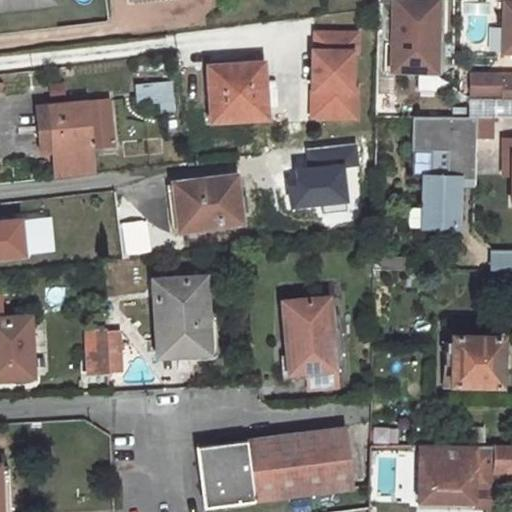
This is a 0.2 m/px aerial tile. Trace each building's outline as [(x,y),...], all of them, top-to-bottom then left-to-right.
[(357,48),(358,29),(316,29),(316,46),(313,46),(313,75),(320,75),(319,113),(357,113),(357,85),(352,85),(353,47),(357,48)] [(252,57),(197,63),(204,119),(259,112),(252,57)] [(475,96),(507,96),(507,75),(508,70),(475,69),(475,96)] [(158,80),(134,83),(136,103),(160,100),(158,80)] [(95,171),(91,144),(113,143),(108,98),(49,104),(54,148),(57,147),(61,175),(95,171)] [(49,104),(34,106),(38,149),(54,148),(49,104)] [(478,136),(479,116),(416,116),(415,149),(436,150),(436,174),(428,174),(427,227),(462,228),(463,184),(477,184),(478,136)] [(494,136),(494,116),(479,116),(478,136),(494,136)] [(500,174),(500,138),(483,138),(483,174),(500,174)] [(244,176),(271,174),(269,153),(242,156),(244,176)] [(228,173),(163,180),(169,225),(233,218),(228,173)] [(76,239),(73,212),(53,215),(57,242),(76,239)] [(53,215),(20,219),(23,244),(37,242),(37,244),(57,242),(53,215)] [(380,268),(402,269),(403,257),(380,256),(380,268)] [(209,270),(158,275),(166,339),(217,333),(209,270)] [(341,288),(295,294),(304,367),(350,361),(341,288)] [(0,376),(29,375),(27,345),(32,345),(30,314),(2,315),(1,295),(0,294),(0,376)] [(107,332),(108,362),(123,361),(122,331),(107,332)] [(107,332),(89,332),(91,375),(109,374),(108,362),(107,332)] [(455,334),(453,382),(505,383),(506,365),(511,365),(511,352),(506,352),(506,336),(455,334)] [(123,361),(108,362),(109,374),(124,373),(123,361)] [(388,392),(372,392),(372,446),(403,445),(403,434),(388,434),(388,392)] [(347,427),(198,444),(204,505),(355,487),(347,427)] [(487,444),(487,427),(464,427),(464,445),(487,444)] [(476,488),(495,489),(496,470),(497,445),(487,444),(464,445),(422,445),(421,500),(474,502),(475,502),(476,488)] [(511,444),(497,445),(496,470),(511,470),(511,444)] [(511,470),(496,470),(495,489),(495,500),(511,499),(511,470)] [(495,500),(495,489),(476,488),(475,502),(474,502),(473,508),(495,508),(495,500)]
